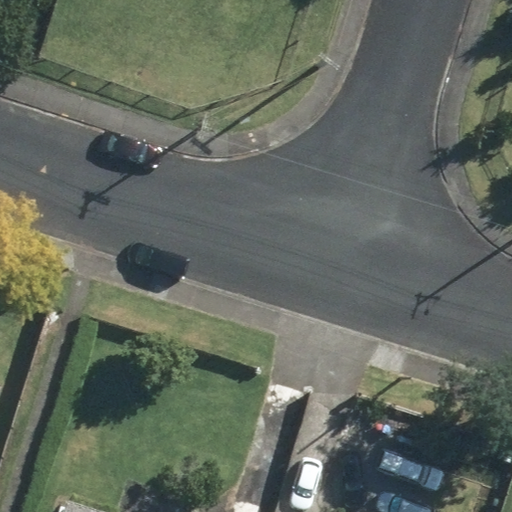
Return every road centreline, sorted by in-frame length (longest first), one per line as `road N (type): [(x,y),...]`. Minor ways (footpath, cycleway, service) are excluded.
road 1 (residential): [(0,154),(344,259)]
road 2 (residential): [(344,259),(425,0)]
road 3 (residential): [(344,259),(511,311)]
